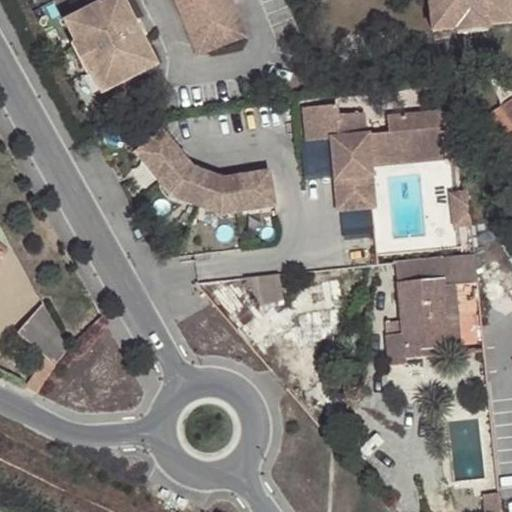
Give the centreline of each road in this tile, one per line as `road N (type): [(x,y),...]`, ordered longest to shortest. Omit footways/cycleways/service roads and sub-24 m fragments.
road 1 (unknown): [(125,277),(290,252),(302,236),(287,166),(262,129),(177,127)]
road 2 (residential): [(0,49),(186,386)]
road 3 (residential): [(148,0),(182,72),(275,65),(248,0)]
road 4 (unclassified): [(161,432),(76,433),(0,397)]
road 5 (unclassified): [(237,464),(254,439),(251,409),(216,381),(186,386)]
